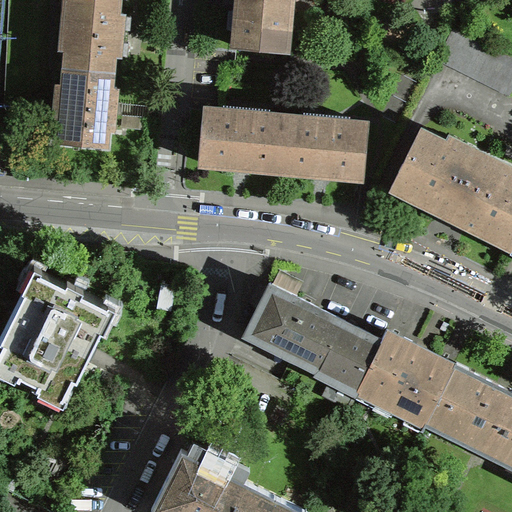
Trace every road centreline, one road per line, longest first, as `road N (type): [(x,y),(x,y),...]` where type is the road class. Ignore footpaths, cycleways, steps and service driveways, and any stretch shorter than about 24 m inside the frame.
road 1 (tertiary): [(220,227),(350,247),(511,314)]
road 2 (residential): [(220,227),(208,316),(121,511)]
road 3 (residential): [(182,0),(164,221)]
road 4 (tertiary): [(0,209),(164,221)]
